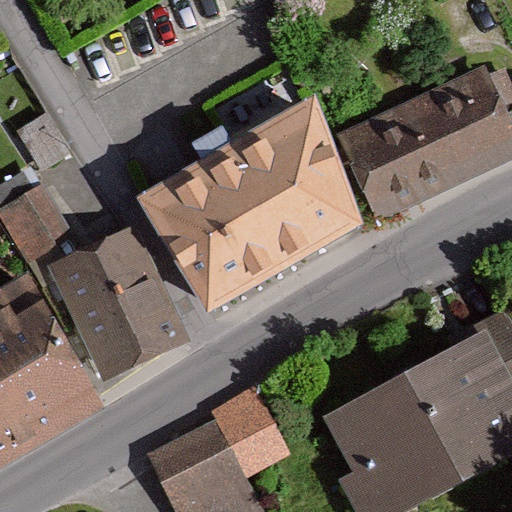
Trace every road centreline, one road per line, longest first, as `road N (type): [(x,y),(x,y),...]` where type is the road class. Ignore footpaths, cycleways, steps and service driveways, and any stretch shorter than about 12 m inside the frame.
road 1 (residential): [(211,377),(0,17)]
road 2 (tertiary): [(211,377),(511,209)]
road 3 (tertiary): [(0,501),(211,377)]
